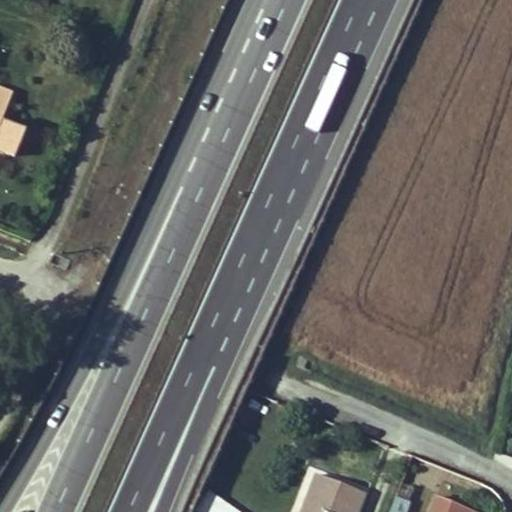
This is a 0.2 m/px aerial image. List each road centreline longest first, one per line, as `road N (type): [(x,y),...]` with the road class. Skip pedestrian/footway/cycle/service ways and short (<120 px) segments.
road 1 (motorway): [(204,180),(174,186),(3,511)]
road 2 (motorway): [(204,180),(55,511)]
road 3 (motorway): [(215,318),(358,0)]
road 4 (unknown): [(30,281),(139,0)]
road 5 (residential): [(289,378),(511,479)]
road 6 (motorway): [(127,511),(215,318)]
road 7 (motorway): [(161,511),(220,368),(215,318)]
road 8 (motorway): [(286,0),(204,180)]
